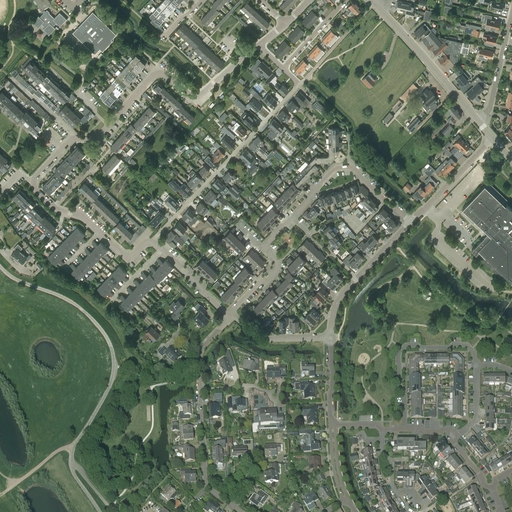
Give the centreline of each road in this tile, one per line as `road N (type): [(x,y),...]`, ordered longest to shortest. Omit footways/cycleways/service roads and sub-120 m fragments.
road 1 (residential): [(98,233),(79,215),(59,212),(35,189),(36,177),(72,139),(101,135),(154,75),(197,95),(259,43)]
road 2 (tertiary): [(99,511),(72,471),(71,454),(111,380),(108,341),(80,308),(0,266)]
road 3 (residential): [(148,243),(299,84)]
road 4 (residential): [(474,364),(466,345),(401,349),(404,429)]
road 5 (residential): [(409,221),(351,167),(335,167),(291,217)]
road 6 (tertiary): [(480,124),(376,6)]
road 7 (residential): [(330,337),(339,297),(409,221)]
road 8 (residential): [(228,497),(206,483),(200,389)]
